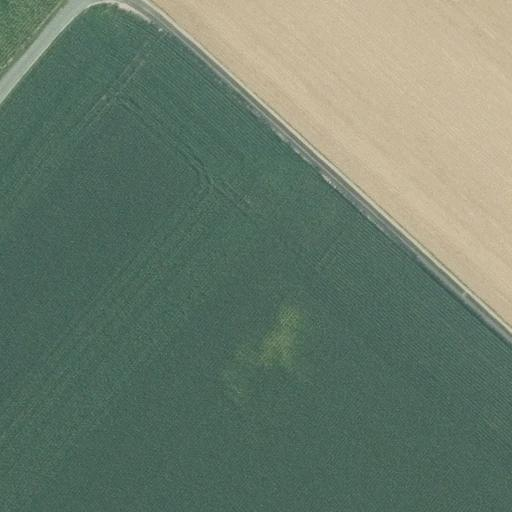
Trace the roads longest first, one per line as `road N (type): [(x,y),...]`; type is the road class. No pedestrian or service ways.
road 1 (track): [(511,330),(139,0)]
road 2 (track): [(83,0),(0,97)]
